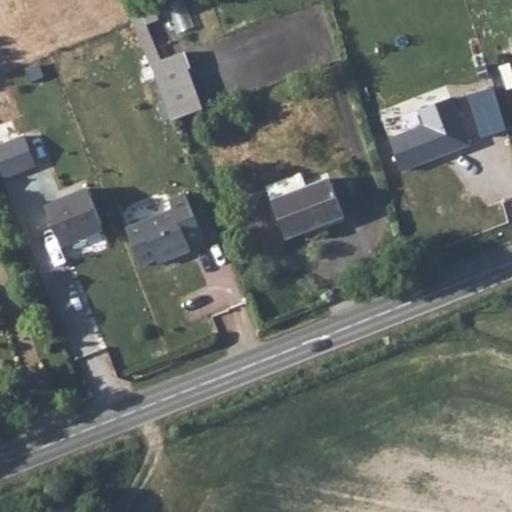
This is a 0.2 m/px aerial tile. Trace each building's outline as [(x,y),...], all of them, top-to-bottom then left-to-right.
[(183,0),(181,0),(166,6),(178,36),(195,30),(183,0)] [(145,18),(134,22),(153,68),(165,63),(145,18)] [(165,63),(153,68),(176,125),(206,111),(183,55),(165,63)] [(28,136),(0,147),(0,161),(7,179),(39,166),(28,136)] [(276,201),(289,241),(346,219),(333,181),(276,201)] [(91,190),(48,206),(62,242),(105,225),(91,190)] [(132,232),(147,269),(170,260),(172,264),(193,255),(193,251),(207,244),(189,197),(172,204),(176,214),(132,232)]
